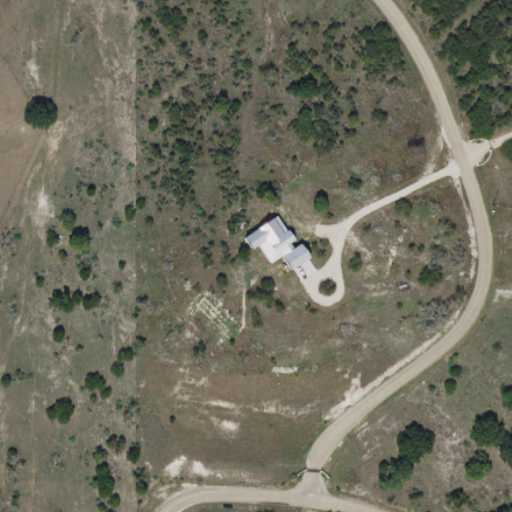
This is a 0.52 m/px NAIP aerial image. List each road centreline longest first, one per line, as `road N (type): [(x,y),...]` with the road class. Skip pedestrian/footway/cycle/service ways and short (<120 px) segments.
road 1 (residential): [(309,502),(323,443),(460,332),(485,291),(483,229),(453,115),(387,0)]
road 2 (residential): [(179,511),(189,496),(341,503),(368,511)]
